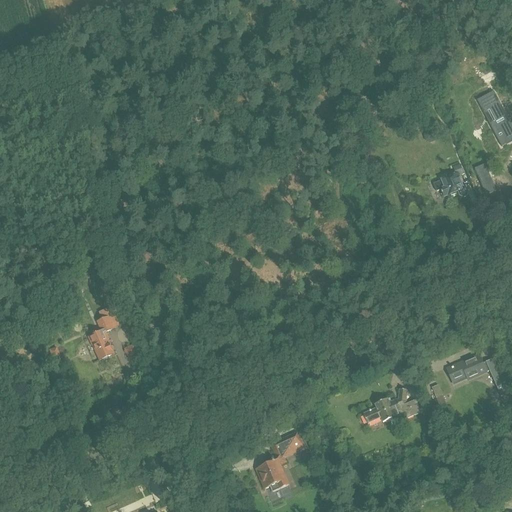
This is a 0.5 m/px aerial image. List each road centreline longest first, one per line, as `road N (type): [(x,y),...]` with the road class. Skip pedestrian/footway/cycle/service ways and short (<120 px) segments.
road 1 (tertiary): [(160,435),(511,283)]
road 2 (tertiary): [(0,506),(160,435)]
